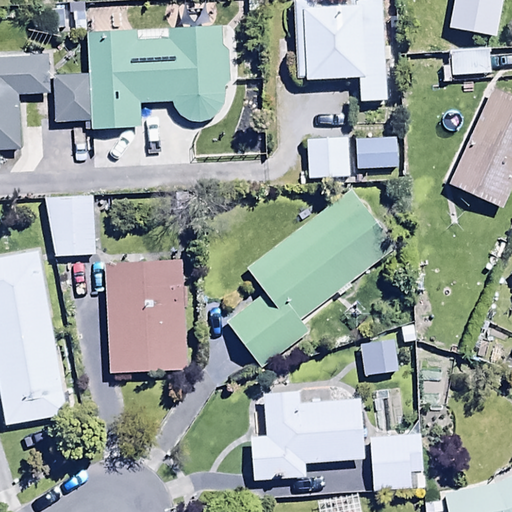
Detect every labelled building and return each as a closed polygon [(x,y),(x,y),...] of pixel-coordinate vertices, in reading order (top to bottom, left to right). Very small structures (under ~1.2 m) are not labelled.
[(452,0),(447,34),(493,43),(501,0),(452,0)] [(383,107),(379,3),(291,7),(295,86),(356,83),(357,108),(383,107)] [(87,81),(89,126),(89,133),(139,131),(139,108),(170,107),(175,118),(182,124),(193,127),(203,127),(218,116),(223,103),(220,89),(228,89),(226,54),(220,54),(219,31),(167,33),(167,43),(135,44),(134,35),(86,36),(87,81)] [(462,52),(462,79),(488,78),(488,51),(462,52)] [(47,59),(0,60),(0,155),(19,155),(17,99),(49,98),(47,59)] [(89,126),(87,81),(51,82),(52,127),(89,126)] [(511,187),(511,103),(490,93),(445,190),(500,214),(511,187)] [(346,138),(305,140),(307,184),(348,182),(346,138)] [(396,142),(352,142),(353,174),(397,173),(396,142)] [(391,256),(346,196),(244,272),(262,297),(223,326),(257,372),(307,334),(299,324),(391,256)] [(91,260),(90,199),(37,201),(38,230),(46,230),(47,261),(91,260)] [(62,421),(36,257),(0,262),(0,414),(3,431),(62,421)] [(179,264),(103,267),(108,378),(184,374),(179,264)] [(394,344),(358,347),(360,380),(396,377),(394,344)] [(249,443),(251,485),(301,483),(300,469),(362,467),(360,404),(297,406),(297,395),(260,397),(262,442),(249,443)] [(419,439),(367,442),(370,494),(408,492),(407,478),(421,477),(419,439)] [(511,511),(511,467),(490,477),(495,486),(443,495),(446,511),(511,511)]
